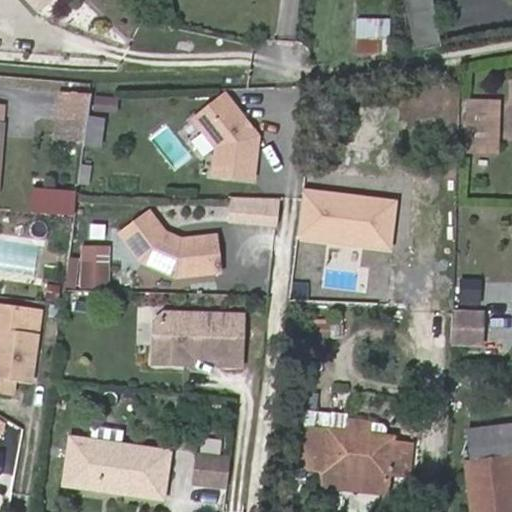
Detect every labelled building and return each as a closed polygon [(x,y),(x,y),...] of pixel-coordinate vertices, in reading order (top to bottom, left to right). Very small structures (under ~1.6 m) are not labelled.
[(440,46),(432,0),(401,0),(410,51),(440,46)] [(388,52),(388,20),(357,20),(357,52),(388,52)] [(82,140),(87,94),(58,92),(56,140),(82,140)] [(94,94),(93,111),(117,113),(119,97),(94,94)] [(190,120),(214,149),(210,176),(250,181),(256,138),(222,97),(218,97),(190,120)] [(497,152),(499,102),(467,101),(466,151),(497,152)] [(103,147),(105,117),(88,115),(85,145),(103,147)] [(0,171),(0,193),(8,194),(9,172),(0,171)] [(74,216),(76,191),(31,187),(29,212),(74,216)] [(278,227),(280,198),(231,195),(229,224),(278,227)] [(147,212),(118,234),(139,262),(171,277),(218,272),(213,236),(193,238),(190,243),(179,244),(179,240),(162,232),(147,212)] [(105,287),(105,264),(81,263),(81,287),(105,287)] [(0,377),(14,380),(32,382),(41,315),(0,309),(0,377)] [(478,343),(478,313),(452,313),(451,343),(478,343)] [(152,363),(182,364),(182,357),(190,358),(219,358),(219,367),(240,367),(241,316),(161,314),(152,324),(152,363)] [(0,390),(13,392),(14,380),(0,377),(0,390)] [(511,454),(511,427),(468,433),(472,460),(511,454)] [(90,443),(70,440),(64,484),(162,497),(168,453),(120,447),(122,432),(92,428),(90,443)] [(303,431),(301,449),(320,450),(320,445),(326,446),(326,432),(303,431)] [(344,433),(326,432),(326,446),(320,445),(320,450),(301,449),(300,472),(323,474),(322,488),(386,494),(389,475),(409,477),(411,446),(391,445),(391,439),(344,436),(344,433)] [(195,456),(192,483),(225,488),(228,460),(195,456)]
